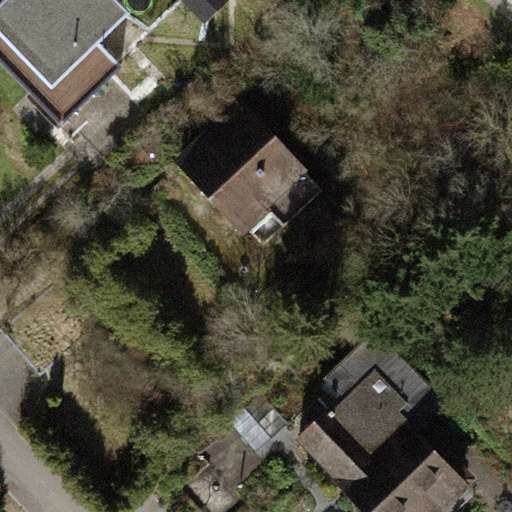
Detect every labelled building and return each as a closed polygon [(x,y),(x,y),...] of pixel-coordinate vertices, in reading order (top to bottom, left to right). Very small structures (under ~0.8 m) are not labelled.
[(124,10),(113,0),(13,0),(0,13),(0,58),(36,96),(41,91),(71,121),(126,68),(96,37),(124,10)] [(231,1),(230,0),(188,0),(209,22),(231,1)] [(245,104),(181,162),(246,231),(250,227),(267,245),(326,190),(245,104)] [(0,306),(18,290),(0,270),(0,306)] [(57,287),(10,327),(50,373),(97,333),(57,287)] [(334,409),(303,437),(345,480),(343,482),(371,511),(437,511),(465,485),(416,433),(446,404),(380,335),(318,393),(334,409)] [(292,425),(262,394),(232,422),(261,453),(292,425)] [(156,488),(176,511),(276,511),(295,496),(231,423),(156,488)]
